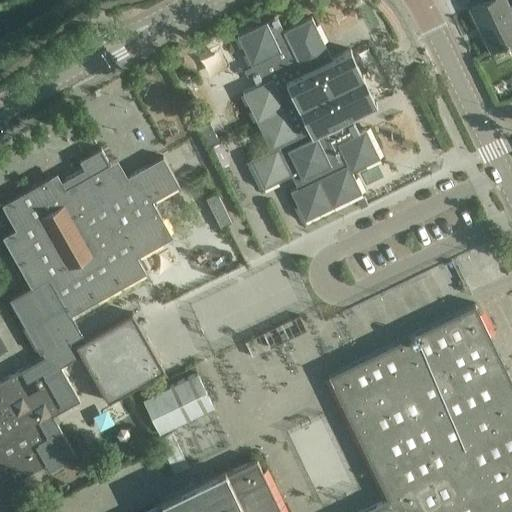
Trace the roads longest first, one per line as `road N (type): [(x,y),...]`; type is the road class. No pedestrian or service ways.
road 1 (tertiary): [(194,0),(0,111)]
road 2 (tertiary): [(481,129),(416,0)]
